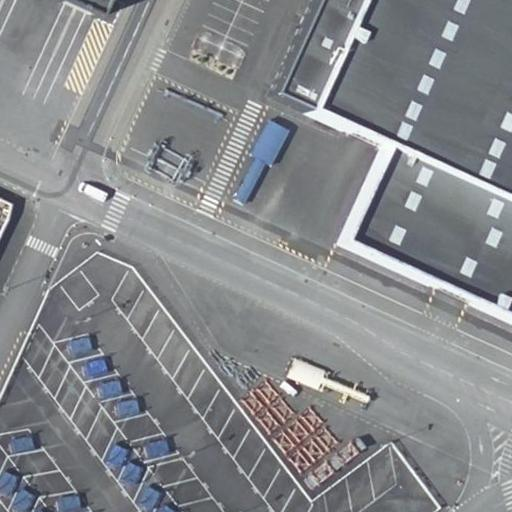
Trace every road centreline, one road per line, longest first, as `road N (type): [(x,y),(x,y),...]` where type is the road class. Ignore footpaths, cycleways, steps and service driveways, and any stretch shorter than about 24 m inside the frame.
road 1 (unclassified): [(511,406),(407,358),(356,320),(103,208),(83,189)]
road 2 (unclassified): [(83,189),(79,161),(152,0)]
